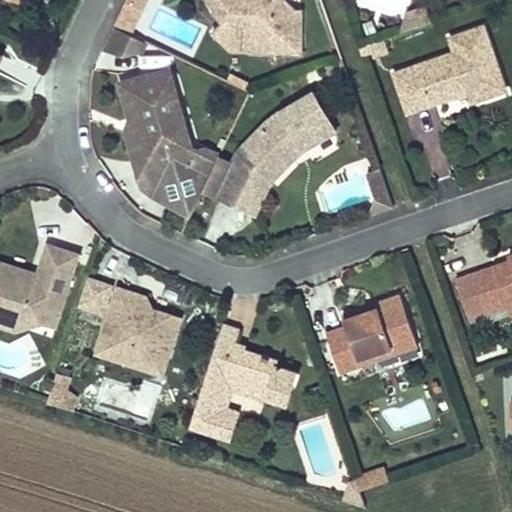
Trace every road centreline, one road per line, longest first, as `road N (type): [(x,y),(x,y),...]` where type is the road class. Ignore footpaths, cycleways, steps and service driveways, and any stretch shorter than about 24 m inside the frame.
road 1 (residential): [(71,154),(116,219),(243,275),(511,186)]
road 2 (residential): [(101,0),(66,70),(71,154)]
